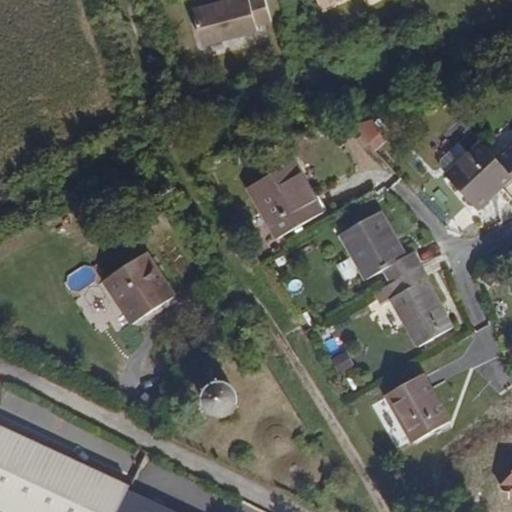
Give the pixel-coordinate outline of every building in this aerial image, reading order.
[(263,18),(257,0),(209,0),(198,3),(209,39),(249,28),(248,23),(263,18)] [(389,139),(371,119),(351,125),(375,151),(389,139)] [(447,175),(480,143),(470,133),(441,161),(441,169),(447,175)] [(476,211),(500,189),(511,176),(495,159),(480,143),(447,175),(444,177),(476,211)] [(511,143),(495,159),(511,176),(511,143)] [(323,209),(317,199),(294,160),(245,189),(274,238),(323,209)] [(406,255),(380,210),(341,232),(368,278),(384,269),(392,282),(417,268),(409,253),(406,255)] [(172,300),(143,257),(100,284),(129,329),(172,300)] [(448,328),(421,282),(424,280),(417,268),(392,282),(390,284),(396,295),(389,299),(416,346),(431,338),(448,328)] [(444,422),(418,374),(382,394),(408,442),(444,422)] [(232,402),(233,399),(231,393),(229,391),(227,389),(221,388),(214,391),(211,396),(210,399),(210,401),(213,407),(215,409),(220,411),(223,411),(228,409),(231,405),(232,402)] [(0,511),(2,511),(118,511),(126,497),(128,489),(0,431),(0,511)] [(511,472),(498,485),(511,500),(511,472)] [(159,511),(126,497),(118,511),(159,511)]
